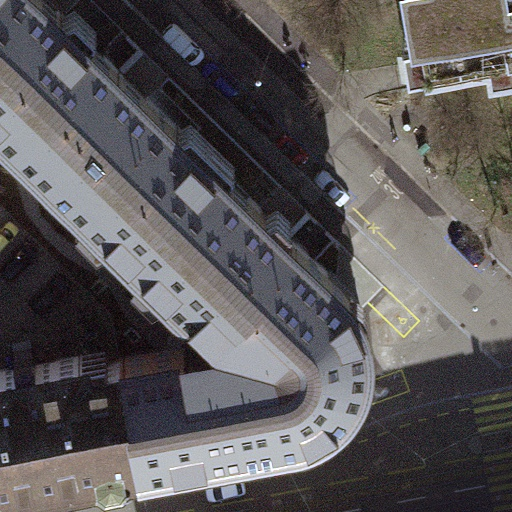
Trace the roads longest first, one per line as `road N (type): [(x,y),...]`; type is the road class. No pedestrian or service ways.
road 1 (residential): [(511,330),(180,0)]
road 2 (secondary): [(511,481),(348,511)]
